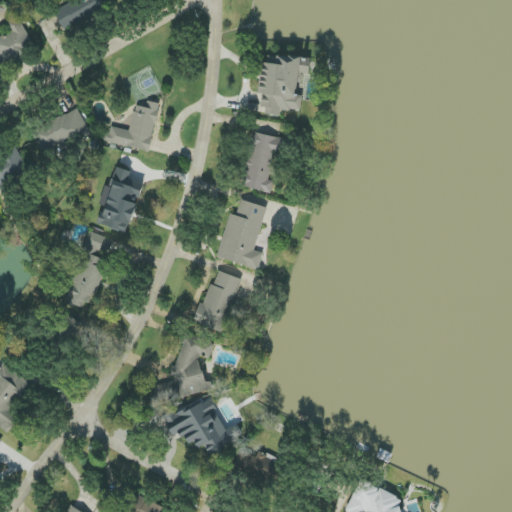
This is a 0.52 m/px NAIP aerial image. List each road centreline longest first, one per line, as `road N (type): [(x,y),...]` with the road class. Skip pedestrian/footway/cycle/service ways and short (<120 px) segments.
road 1 (residential): [(10,511),(109,373),(155,290),(206,123),(214,0)]
road 2 (residential): [(197,0),(0,111)]
road 3 (residential): [(76,423),(236,511)]
